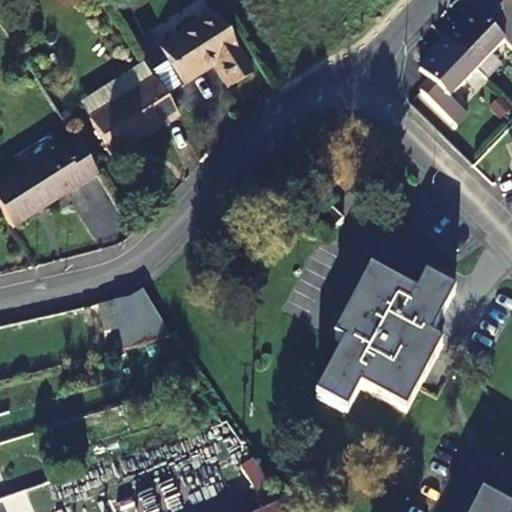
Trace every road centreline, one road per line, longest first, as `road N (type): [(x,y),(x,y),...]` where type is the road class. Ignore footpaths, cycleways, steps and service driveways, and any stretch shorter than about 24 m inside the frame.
road 1 (residential): [(360,80),(303,100),(150,253),(96,279),(0,302)]
road 2 (residential): [(511,237),(360,80)]
